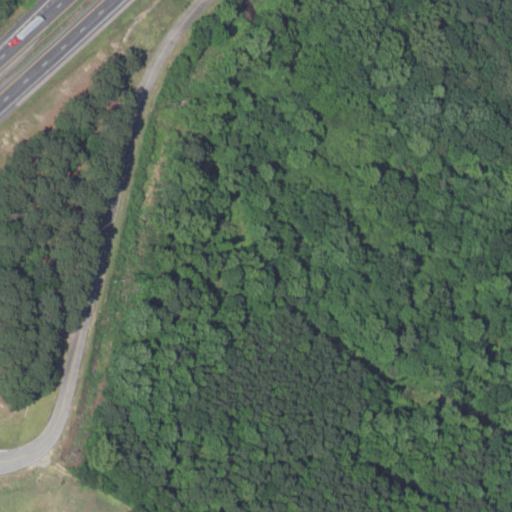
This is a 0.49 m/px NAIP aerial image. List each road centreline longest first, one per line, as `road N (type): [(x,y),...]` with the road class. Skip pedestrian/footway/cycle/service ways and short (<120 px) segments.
road 1 (residential): [(32,457),(59,431),(133,121),(157,61),(201,0)]
road 2 (motorway): [(0,108),(119,0)]
